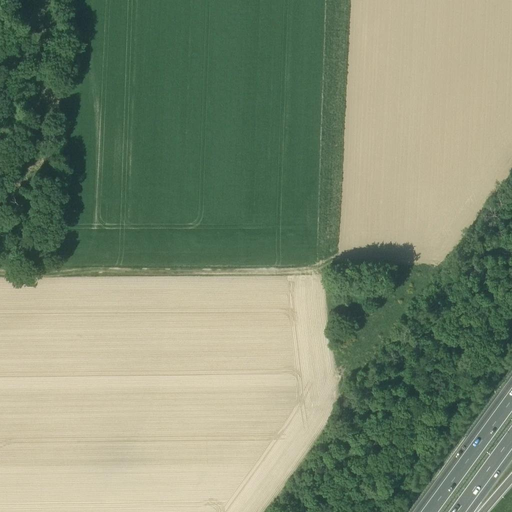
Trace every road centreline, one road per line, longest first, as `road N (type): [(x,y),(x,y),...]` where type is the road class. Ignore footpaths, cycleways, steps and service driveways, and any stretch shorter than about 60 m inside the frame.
road 1 (track): [(330,264),(301,272),(0,273)]
road 2 (motorway): [(511,393),(425,511)]
